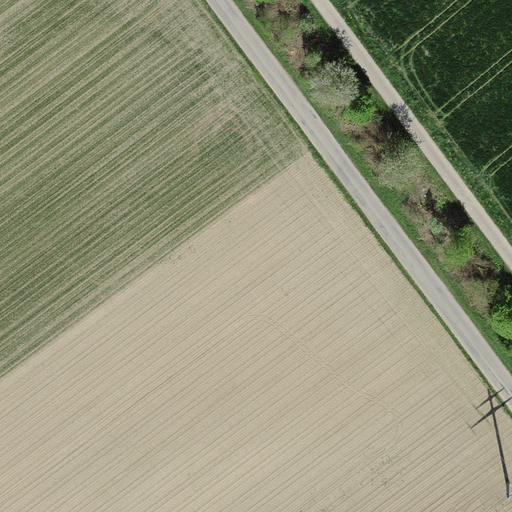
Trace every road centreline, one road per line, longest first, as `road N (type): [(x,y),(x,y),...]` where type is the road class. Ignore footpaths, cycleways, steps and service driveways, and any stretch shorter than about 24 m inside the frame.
road 1 (unclassified): [(511,401),(212,0)]
road 2 (track): [(320,0),(511,255)]
